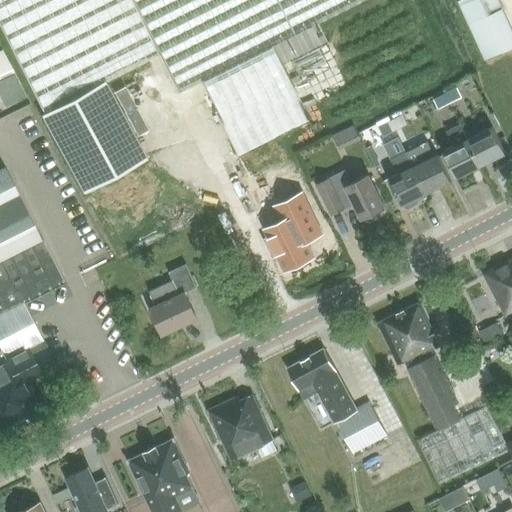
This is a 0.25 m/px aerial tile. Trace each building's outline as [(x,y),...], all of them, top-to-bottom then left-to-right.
[(0,0),(0,23),(45,112),(102,81),(157,52),(131,0),(0,0)] [(131,0),(157,52),(177,90),(199,79),(236,153),(306,118),(278,62),(324,39),(315,22),(358,0),(131,0)] [(499,0),(458,0),(457,0),(468,23),(503,7),(499,0)] [(511,27),(503,7),(468,23),(484,60),(511,47),(511,27)] [(0,82),(15,75),(3,52),(0,53),(0,82)] [(102,81),(45,112),(40,114),(83,192),(145,159),(102,81)] [(445,94),(450,104),(462,98),(457,88),(445,94)] [(445,94),(433,100),(438,110),(450,104),(445,94)] [(395,131),(407,125),(402,115),(390,121),(395,131)] [(395,131),(390,121),(378,127),(383,137),(395,131)] [(353,125),(347,128),(354,143),(360,140),(353,125)] [(443,151),(456,178),(481,165),(468,139),(461,127),(448,133),(454,146),(443,151)] [(492,127),(468,139),(481,165),(505,153),(492,127)] [(399,137),(384,144),(392,161),(398,174),(388,179),(401,205),(403,204),(404,207),(408,208),(417,204),(418,201),(417,197),(426,193),(413,166),(407,154),(406,152),(399,137)] [(428,141),(406,152),(407,154),(413,166),(426,193),(451,180),(438,154),(435,155),(428,141)] [(0,431),(5,429),(7,433),(48,411),(32,379),(41,374),(28,348),(42,341),(22,302),(63,281),(4,167),(0,169),(0,431)] [(331,214),(354,203),(361,218),(363,218),(364,220),(368,222),(379,216),(381,212),(379,210),(385,207),(369,175),(351,183),(345,171),(316,185),(331,214)] [(264,240),(272,257),(278,254),(285,269),(313,256),(306,241),(321,233),(302,194),(276,206),(283,221),(265,229),(269,237),(264,240)] [(511,258),(483,274),(506,316),(511,312),(511,258)] [(156,305),(150,307),(163,335),(198,319),(185,292),(196,287),(186,264),(169,272),(173,280),(149,291),(156,305)] [(419,302),(378,322),(398,364),(439,344),(419,302)] [(497,323),(480,332),(485,342),(502,334),(497,323)] [(324,348),(323,349),(288,368),(287,368),(288,369),(304,399),(322,389),(338,419),(336,420),(354,452),(387,435),(369,402),(368,402),(369,404),(357,410),(324,349),(324,348)] [(408,368),(438,429),(460,419),(453,405),(458,403),(435,355),(408,368)] [(239,396),(208,410),(228,454),(231,459),(273,439),(252,395),(241,400),(239,396)] [(438,429),(417,440),(439,483),(509,449),(487,405),(460,419),(438,429)] [(179,511),(182,511),(175,496),(193,488),(186,474),(190,472),(174,441),(175,441),(174,439),(172,440),(157,447),(156,446),(154,447),(155,448),(147,452),(147,450),(145,451),(146,453),(130,460),(128,461),(129,463),(129,462),(153,511),(179,511)] [(88,467),(67,477),(79,505),(75,507),(76,511),(101,511),(118,504),(106,478),(95,483),(88,467)] [(305,482),(294,487),(300,500),(306,497),(311,494),(305,482)] [(462,487),(452,492),(458,504),(468,499),(462,487)] [(44,511),(40,503),(21,511),(44,511)]
